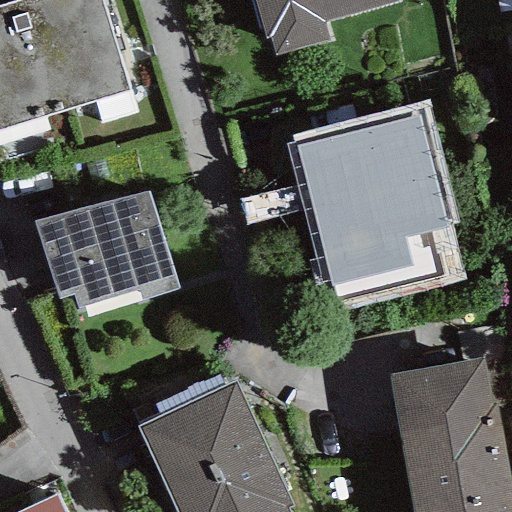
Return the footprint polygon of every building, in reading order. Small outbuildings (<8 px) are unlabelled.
[(101,0),(16,0),(0,5),(0,131),(130,91),(101,0)] [(253,0),(264,38),(270,36),(276,56),(330,41),(325,21),(347,15),(398,1),(398,0),(253,0)] [(420,116),(295,145),(332,304),(457,275),(420,116)] [(148,192),(32,221),(57,301),(73,297),(76,309),(85,308),(88,318),(177,290),(148,192)] [(482,362),(387,380),(410,511),(511,511),(511,498),(495,397),(488,399),(482,362)] [(233,383),(137,428),(168,498),(267,453),(233,383)] [(291,505),(267,453),(168,498),(174,511),(287,511),(286,508),(291,505)] [(66,511),(58,493),(17,511),(66,511)]
